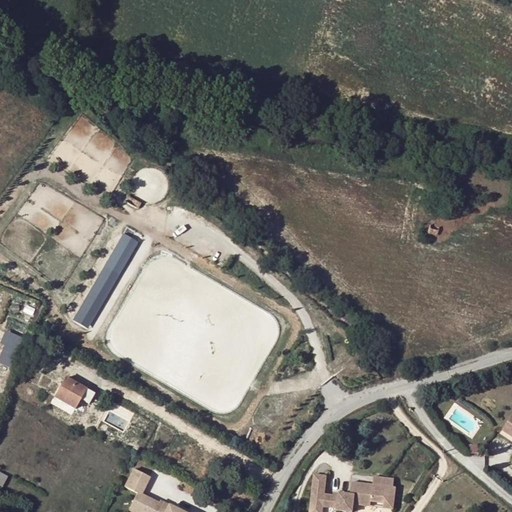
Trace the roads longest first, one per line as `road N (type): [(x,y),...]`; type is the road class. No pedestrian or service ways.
road 1 (unknown): [(349,411),(329,385),(309,320),(281,283),(250,260),(133,210)]
road 2 (unclassified): [(401,386),(327,421),(261,511)]
road 3 (residential): [(401,386),(463,457),(511,497)]
